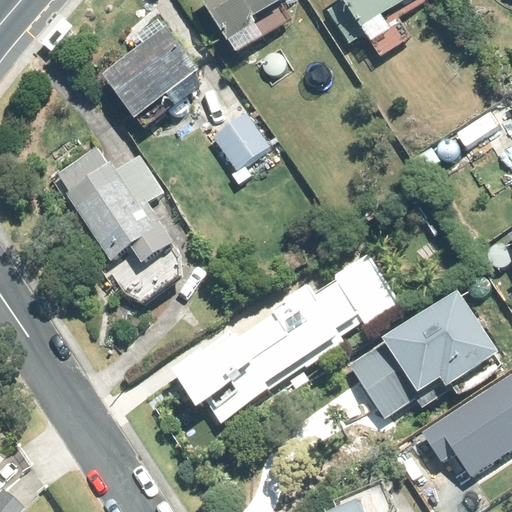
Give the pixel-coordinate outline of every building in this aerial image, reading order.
[(196,0),(222,41),(252,22),(248,16),(278,0),(196,0)] [(400,0),(339,0),(357,27),(400,0)] [(131,116),(194,70),(162,26),(99,72),(131,116)] [(211,137),(235,170),(267,146),(244,114),(211,137)] [(492,115),(477,123),(488,141),(503,132),(492,115)] [(457,134),(467,151),(468,152),(483,142),(471,123),(456,131),(457,134)] [(457,157),(467,151),(457,134),(447,141),(457,157)] [(143,202),(160,191),(136,154),(111,171),(94,147),(44,180),(58,201),(66,196),(108,262),(129,249),(138,264),(171,242),(143,202)] [(511,202),(511,147),(502,154),(511,169),(502,174),(509,184),(503,188),(511,202)] [(327,253),(295,274),(303,286),(305,284),(307,286),(310,284),(336,267),(327,253)] [(364,329),(400,306),(366,254),(332,276),(335,281),(312,294),(307,286),(305,284),(303,286),(266,311),(269,316),(237,337),(233,329),(181,364),(218,422),(343,342),(339,337),(360,323),(364,329)] [(382,344),(348,366),(383,419),(414,399),(421,408),(451,390),(454,394),(460,393),(466,391),(473,388),(480,383),(486,380),(493,375),(498,370),(501,365),(494,355),(497,353),(455,291),(378,339),(382,344)] [(511,375),(420,431),(441,465),(457,455),(469,474),(511,448),(511,375)] [(0,511),(19,511),(23,507),(0,488),(0,511)] [(357,511),(352,498),(321,511),(357,511)]
